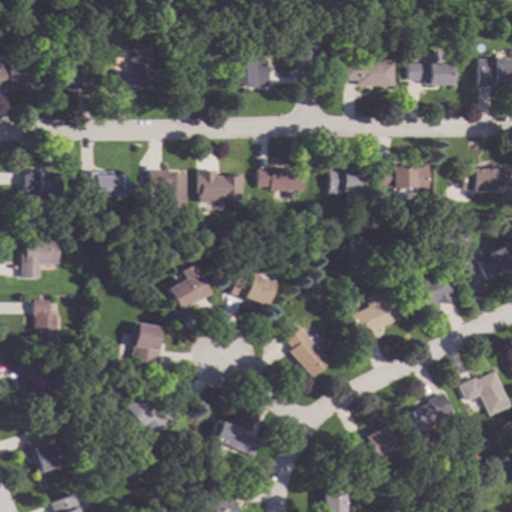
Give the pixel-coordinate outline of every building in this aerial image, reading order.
[(209,87),(189,87),(189,89),(187,89),(175,90),(171,90),(171,73),(186,72),(186,49),(208,49),(209,87)] [(150,88),(130,88),(130,91),(128,91),(116,91),(112,91),(112,72),(127,72),(127,50),(150,50),(150,88)] [(437,65),(450,65),(450,85),(419,85),(419,81),(417,81),(405,81),(403,81),(403,64),(423,64),(422,53),(437,53),(437,65)] [(511,86),(490,86),(490,87),(488,87),(474,87),(473,87),(472,60),(511,60),(511,86)] [(263,73),(263,84),(263,87),(240,88),(240,85),(227,85),(227,62),(246,62),(246,61),(263,61),(263,73)] [(89,90),(87,90),(75,90),(65,90),(65,87),(52,88),(52,62),(89,62),(89,90)] [(29,87),(27,87),(27,90),(6,91),(0,91),(0,63),(29,63),(29,87)] [(389,82),(389,86),(353,86),(353,81),(341,81),(338,81),(338,63),(389,63),(389,82)] [(347,170),(359,170),(359,192),(345,192),(345,194),(324,194),(324,167),(326,167),(339,167),(347,167),(347,170)] [(424,188),(403,188),(403,190),(392,190),(392,189),(374,189),(374,167),(376,167),(388,167),(424,167),(424,188)] [(299,192),(265,192),(265,187),(253,187),(253,170),(254,170),(265,169),(299,169),(299,192)] [(506,173),(506,185),(506,187),(490,187),(490,191),(459,190),(459,169),(506,170),(506,173)] [(41,171),(41,174),(54,174),(53,194),(35,193),(35,198),(19,197),(19,185),(19,174),(20,170),(41,171)] [(172,175),(182,175),(181,209),(159,209),(159,190),(145,190),(145,171),(147,171),(159,172),(172,172),(172,175)] [(79,172),(91,173),(109,174),(109,175),(121,176),(120,199),(75,197),(76,172),(79,172)] [(209,177),(240,177),(240,195),(240,197),(225,197),(224,198),(208,198),(207,195),(193,195),(193,174),(196,173),(207,173),(209,173),(209,177)] [(55,265),(35,264),(35,281),(17,280),(17,276),(17,264),(17,250),(21,250),(21,241),(55,242),(55,265)] [(361,248),(358,254),(350,249),(353,243),(361,248)] [(511,258),(511,263),(501,269),(502,272),(483,282),(482,280),(476,269),(471,259),(484,251),(486,254),(504,244),(511,258)] [(408,253),(401,256),(399,249),(406,246),(408,253)] [(473,269),(459,275),(449,255),(463,248),(473,269)] [(427,258),(430,260),(431,262),(430,266),(426,267),(423,266),(421,263),(422,259),(426,258),(427,258)] [(370,267),(359,272),(356,265),(367,260),(370,267)] [(420,281),(437,272),(450,296),(448,297),(436,303),(434,304),(434,302),(410,315),(390,278),(413,266),(420,281)] [(254,274),(253,278),(270,284),(261,308),(237,299),(226,294),(226,293),(236,267),(254,274)] [(207,293),(205,295),(194,301),(176,312),(163,289),(194,271),(207,293)] [(394,319),(373,330),(375,334),(371,336),(360,342),(359,343),(345,316),(364,306),(360,298),(379,289),(394,319)] [(44,301),(44,314),(52,314),(51,349),(29,349),(30,317),(28,317),(28,314),(28,303),(28,301),(44,301)] [(156,329),(153,342),(157,343),(156,351),(153,362),(153,365),(126,359),(134,324),(156,329)] [(325,362),(308,378),(285,352),(286,351),(288,349),(280,339),(279,338),(292,326),(325,362)] [(77,355),(65,355),(65,347),(77,347),(77,355)] [(511,382),(503,364),(511,359),(511,382)] [(33,364),(33,378),(52,379),(51,402),(18,400),(19,382),(15,381),(15,378),(16,367),(16,363),(33,364)] [(505,406),(485,416),(475,396),(462,402),(454,386),(457,384),(469,378),(471,377),(472,380),(489,372),(505,406)] [(156,408),(167,421),(144,441),(134,428),(136,427),(119,407),(140,389),(156,408)] [(448,414),(435,420),(436,422),(407,437),(397,417),(413,410),(425,404),(424,401),(426,400),(437,395),(438,394),(448,414)] [(240,432),(241,433),(240,435),(251,440),(255,442),(249,456),(206,438),(213,421),(240,432)] [(42,441),(47,439),(57,469),(34,476),(24,445),(21,434),(20,432),(37,426),(42,441)] [(392,448),(375,456),(377,460),(359,468),(347,442),(349,441),(359,436),(381,426),(392,448)] [(228,484),(228,489),(228,503),(231,503),(231,511),(196,511),(196,495),(204,495),(204,487),(206,487),(205,484),(228,483),(228,484)] [(340,511),(318,511),(319,491),(341,491),(340,511)] [(75,508),(73,509),(74,511),(48,511),(45,505),(45,504),(69,494),(75,508)]
